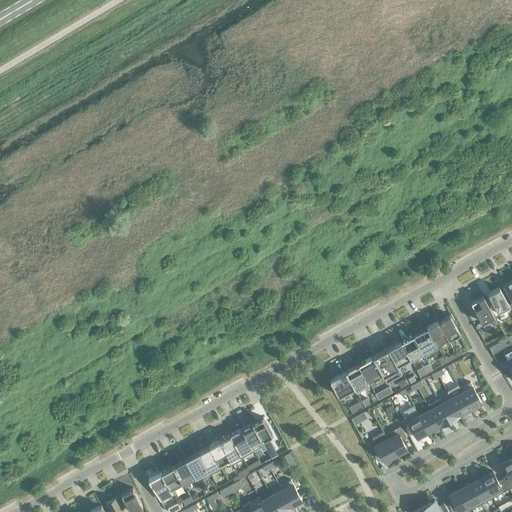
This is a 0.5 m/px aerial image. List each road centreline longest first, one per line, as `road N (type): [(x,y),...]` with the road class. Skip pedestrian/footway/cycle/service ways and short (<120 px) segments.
road 1 (residential): [(126,452),(441,280)]
road 2 (unclassified): [(511,410),(392,476),(404,495),(511,431)]
road 3 (unclassified): [(511,397),(441,280)]
road 4 (residential): [(17,511),(126,452)]
